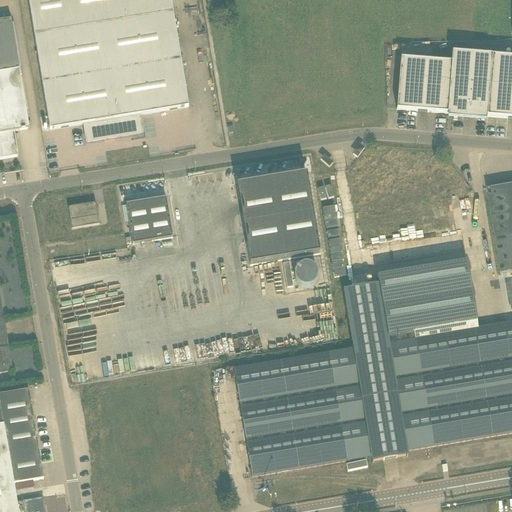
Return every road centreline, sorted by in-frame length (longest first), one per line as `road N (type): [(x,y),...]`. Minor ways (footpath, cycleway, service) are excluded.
road 1 (unclassified): [(23,188),(327,139),(384,135),(511,146)]
road 2 (unclassified): [(76,511),(23,188)]
road 3 (unknown): [(173,165),(190,252),(130,267),(117,279),(116,323),(138,338),(216,323)]
road 4 (unknown): [(337,139),(353,259),(478,231)]
road 5 (secondary): [(309,511),(511,478)]
road 6 (track): [(201,0),(215,158)]
